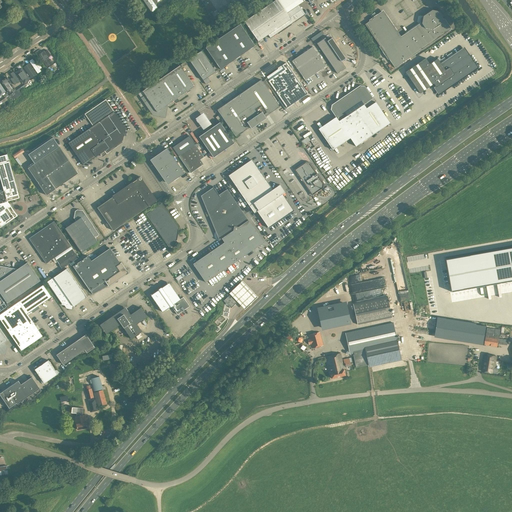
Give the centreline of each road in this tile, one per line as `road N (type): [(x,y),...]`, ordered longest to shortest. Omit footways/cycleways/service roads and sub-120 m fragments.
road 1 (trunk): [(83,511),(274,312),(372,226),(511,128)]
road 2 (unclassified): [(511,396),(407,391),(279,407),(234,431),(190,475),(158,485)]
road 3 (trunk): [(511,102),(396,185),(292,274)]
road 4 (unclassified): [(3,371),(187,250),(195,234),(186,196)]
road 5 (unclassified): [(186,196),(358,72),(363,52),(347,21)]
road 6 (unclassified): [(331,16),(137,151)]
road 7 (trunk): [(224,339),(68,511)]
road 8 (unclassified): [(137,151),(0,245)]
road 9 (unclassified): [(158,485),(0,438)]
road 10 (unknown): [(187,250),(207,281),(237,266),(265,237),(247,206)]
